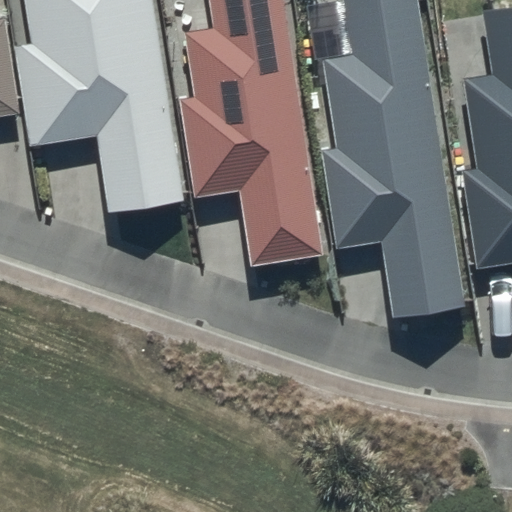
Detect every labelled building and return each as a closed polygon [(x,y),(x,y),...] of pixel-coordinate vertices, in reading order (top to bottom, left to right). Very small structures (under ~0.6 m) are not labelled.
[(150,0),(23,0),(30,45),(15,48),(31,147),(95,137),(106,213),(182,201),(150,0)] [(282,0),(208,0),(213,27),(183,31),(192,95),(178,97),(193,195),(239,188),(250,262),(321,252),(282,0)] [(413,0),(343,0),(352,51),(322,56),(338,149),(320,152),(336,248),(379,241),(391,314),(464,302),(413,0)] [(511,6),(482,12),(493,73),(465,78),(478,166),(461,168),(477,268),(511,262),(511,6)] [(0,116),(15,114),(1,18),(0,17),(0,116)]
